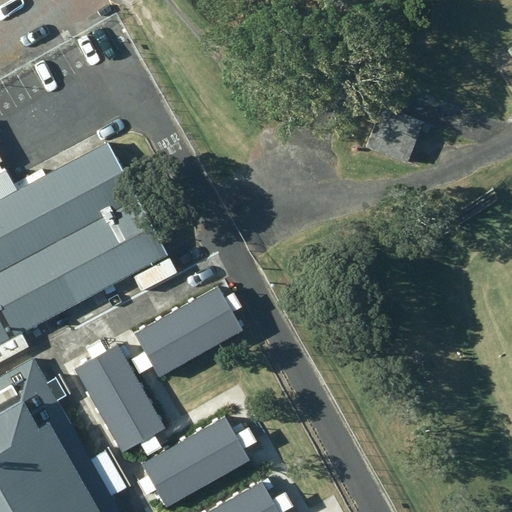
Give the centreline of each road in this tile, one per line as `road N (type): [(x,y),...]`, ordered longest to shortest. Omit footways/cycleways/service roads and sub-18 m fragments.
road 1 (track): [(311,98),(290,188),(378,198),(511,145)]
road 2 (track): [(511,143),(370,91),(311,98)]
